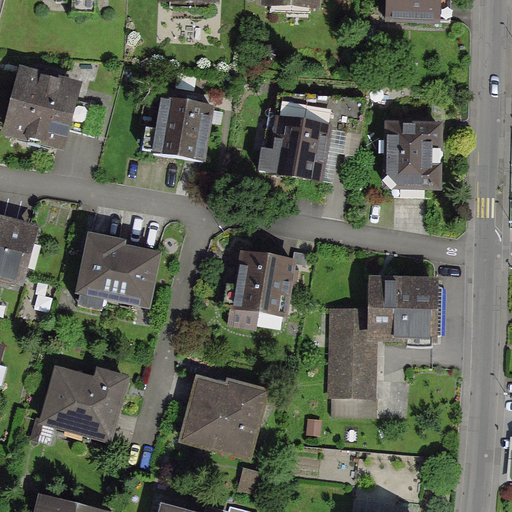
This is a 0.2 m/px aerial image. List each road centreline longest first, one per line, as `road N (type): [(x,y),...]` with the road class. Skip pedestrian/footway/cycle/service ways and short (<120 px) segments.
road 1 (residential): [(203,216),(487,254)]
road 2 (residential): [(487,254),(475,511)]
road 3 (residential): [(493,0),(487,254)]
road 4 (residential): [(146,442),(203,216)]
road 5 (residential): [(0,179),(203,216)]
